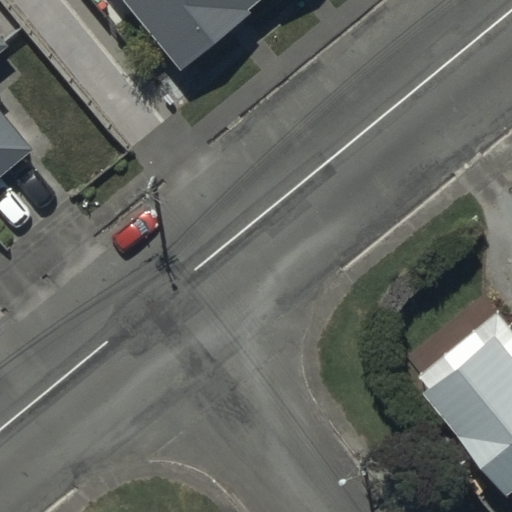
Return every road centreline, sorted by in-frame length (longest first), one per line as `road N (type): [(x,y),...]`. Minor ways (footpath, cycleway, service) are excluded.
road 1 (unclassified): [(511,14),(158,306)]
road 2 (residential): [(327,511),(158,306)]
road 3 (unclassified): [(158,306),(0,435)]
